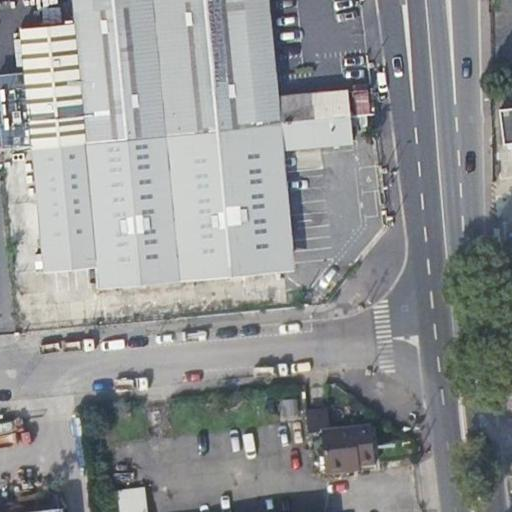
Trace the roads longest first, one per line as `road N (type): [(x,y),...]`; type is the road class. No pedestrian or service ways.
road 1 (residential): [(454,334),(0,374)]
road 2 (secondary): [(388,0),(405,118),(442,183)]
road 3 (secondary): [(442,183),(469,122),(466,0)]
road 4 (secondary): [(427,0),(442,183)]
road 5 (secondary): [(454,334),(475,511)]
road 6 (secondary): [(442,183),(454,334)]
